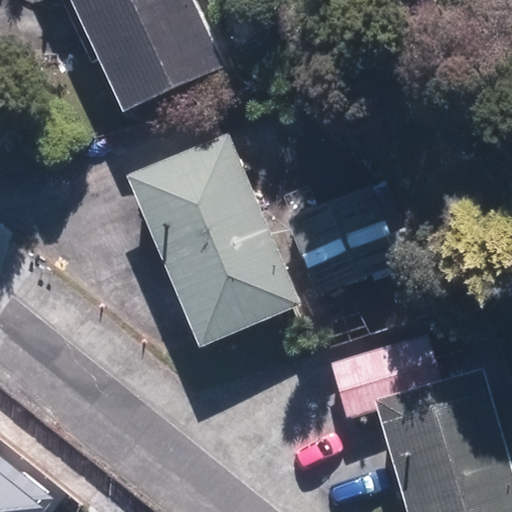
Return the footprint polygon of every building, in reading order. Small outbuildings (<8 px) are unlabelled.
[(191,0),(67,0),(123,119),(226,72),(191,0)] [(300,310),(229,141),(128,183),(199,352),(300,310)] [(373,190),(287,224),(318,301),(404,266),(373,190)] [(511,511),(511,473),(482,374),(443,386),(429,338),(332,367),(349,422),(377,414),(406,511),(511,511)] [(0,511),(42,511),(53,499),(0,456),(0,511)]
